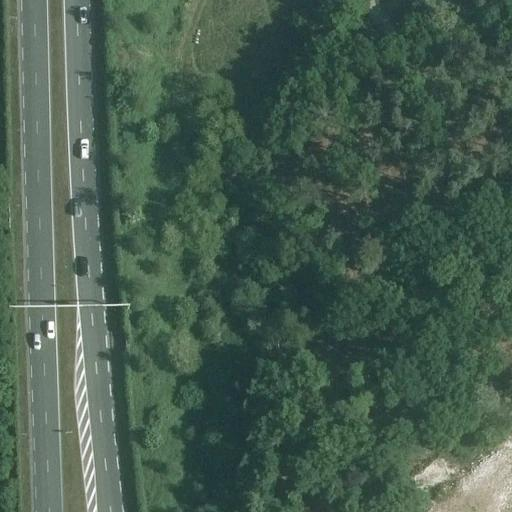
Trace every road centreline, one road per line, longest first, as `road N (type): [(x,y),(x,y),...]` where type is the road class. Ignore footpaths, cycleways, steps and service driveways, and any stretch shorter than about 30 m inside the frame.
road 1 (primary): [(109,511),(76,0)]
road 2 (primary): [(34,0),(46,511)]
